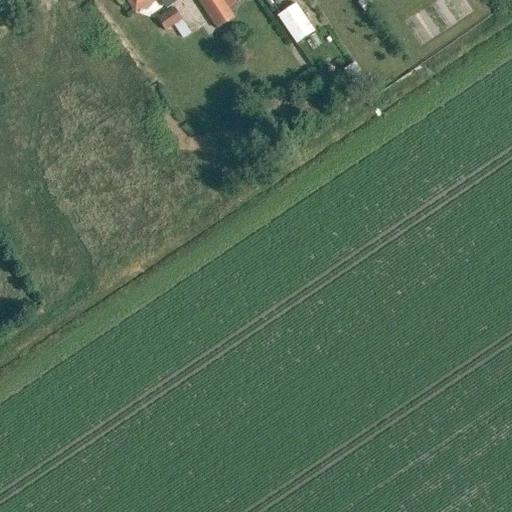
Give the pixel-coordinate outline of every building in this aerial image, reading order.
[(127,0),(135,12),(152,0),(161,0),(167,9),(180,0),(127,0)] [(197,0),(216,28),(234,16),(223,0),(197,0)] [(370,0),(361,0),(357,3),(364,13),(374,7),(370,0)] [(295,44),(315,31),(296,3),(276,16),(295,44)] [(172,8),(155,20),(164,33),(181,21),(172,8)] [(355,87),(365,80),(354,62),(344,68),(355,87)]
